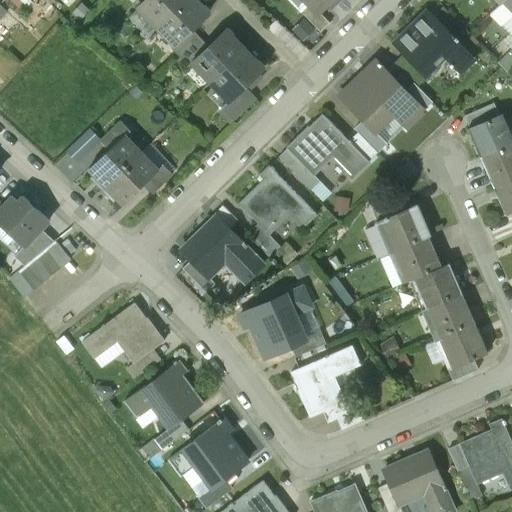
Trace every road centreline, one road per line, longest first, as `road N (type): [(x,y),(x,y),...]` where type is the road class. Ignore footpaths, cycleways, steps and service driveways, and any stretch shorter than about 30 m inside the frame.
road 1 (residential): [(127,258),(181,309),(297,449),(321,456),(347,451),(511,380)]
road 2 (residential): [(127,258),(309,82)]
road 3 (residential): [(511,320),(439,151)]
road 4 (residential): [(0,139),(127,258)]
